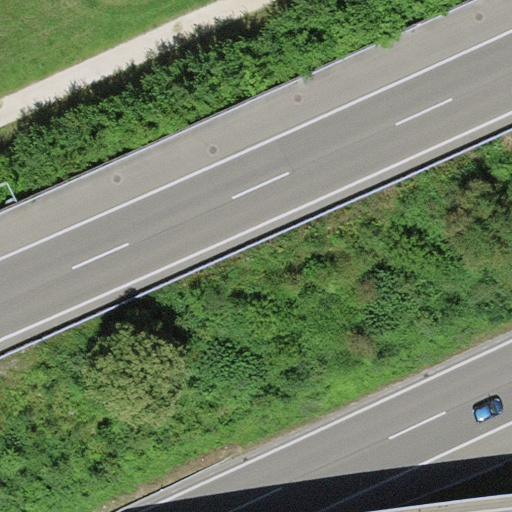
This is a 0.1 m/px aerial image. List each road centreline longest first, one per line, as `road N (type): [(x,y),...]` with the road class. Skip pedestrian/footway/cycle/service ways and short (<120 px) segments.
road 1 (motorway): [(511,69),(0,299)]
road 2 (motorway): [(228,511),(511,382)]
road 3 (track): [(0,118),(262,0)]
